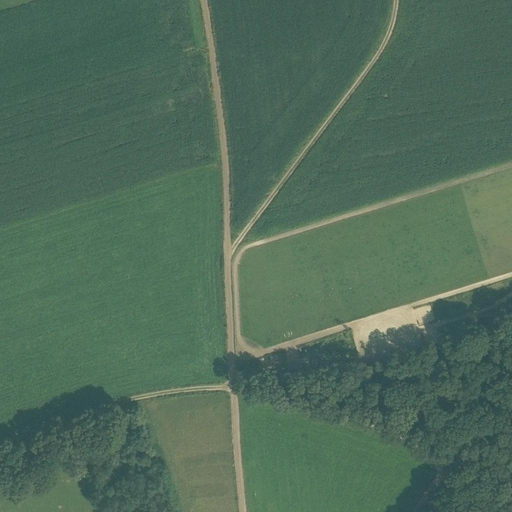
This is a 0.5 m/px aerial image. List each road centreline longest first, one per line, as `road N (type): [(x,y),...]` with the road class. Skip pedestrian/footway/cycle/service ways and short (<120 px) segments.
road 1 (track): [(241,511),(224,181),(202,0)]
road 2 (track): [(422,446),(361,419),(220,387),(128,399),(0,442)]
road 3 (track): [(226,258),(381,50),(396,0)]
